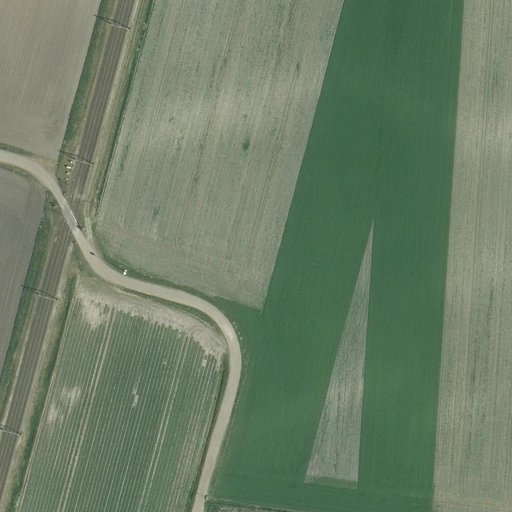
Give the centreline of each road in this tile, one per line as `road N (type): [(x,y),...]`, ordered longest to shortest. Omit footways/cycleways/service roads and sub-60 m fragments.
road 1 (unclassified): [(0,156),(48,181),(101,269),(190,299),(224,324),(236,366),(198,511)]
road 2 (track): [(95,262),(87,202),(143,0)]
